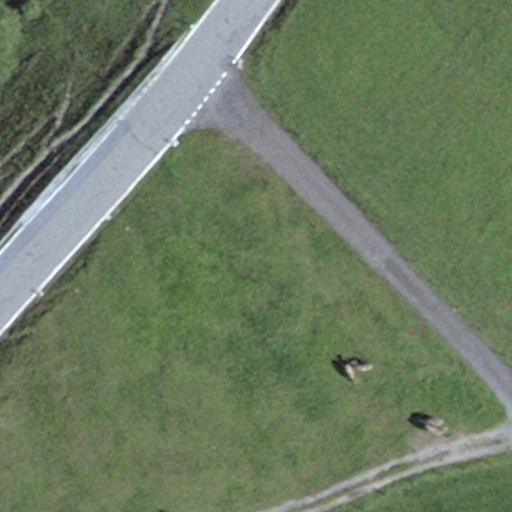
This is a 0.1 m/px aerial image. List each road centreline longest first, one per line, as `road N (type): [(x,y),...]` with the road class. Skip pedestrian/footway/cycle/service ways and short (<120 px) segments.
road 1 (track): [(193,71),(511,391)]
road 2 (secondary): [(0,293),(248,0)]
road 3 (track): [(304,511),(398,468),(511,438)]
